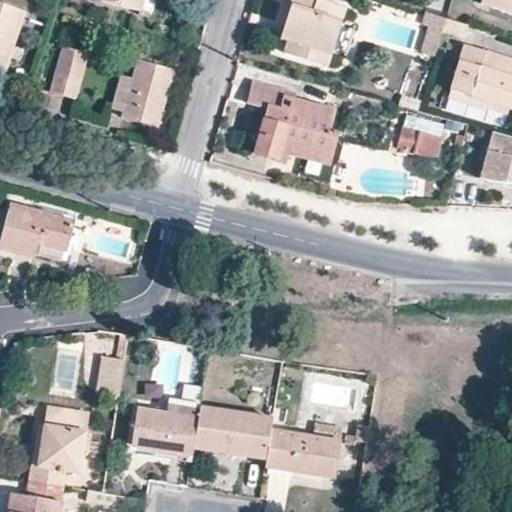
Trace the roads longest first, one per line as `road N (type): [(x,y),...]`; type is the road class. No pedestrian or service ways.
road 1 (residential): [(511,284),(438,282),(177,209)]
road 2 (residential): [(177,209),(162,274),(140,302),(69,317),(0,318)]
road 3 (residential): [(236,0),(177,209)]
road 4 (residential): [(177,209),(0,161)]
